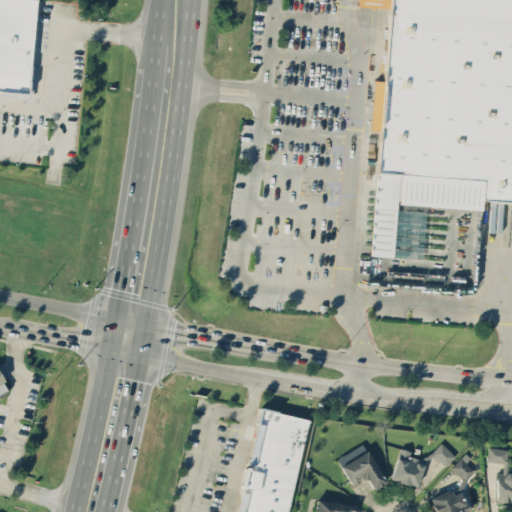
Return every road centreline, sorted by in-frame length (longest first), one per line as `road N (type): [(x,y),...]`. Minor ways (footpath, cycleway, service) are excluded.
road 1 (secondary): [(140,355),(354,394),(511,411)]
road 2 (primary): [(147,323),(192,0)]
road 3 (secondary): [(511,376),(225,337)]
road 4 (primary): [(159,38),(117,317)]
road 5 (primary): [(117,317),(74,511)]
road 6 (primary): [(105,511),(140,355)]
road 7 (secondary): [(18,331),(140,355)]
road 8 (secondary): [(390,399),(486,392),(506,376)]
